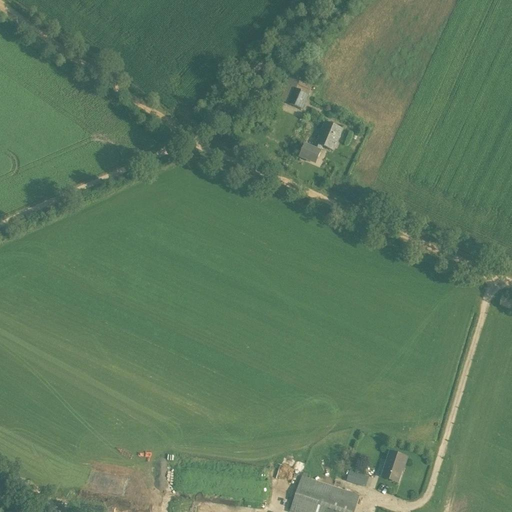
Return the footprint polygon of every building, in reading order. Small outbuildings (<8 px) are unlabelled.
[(301,110),(308,95),(295,90),(299,80),(290,77),(280,101),(301,110)] [(235,125),(254,105),(246,98),(227,118),(235,125)] [(317,144),(323,146),(334,151),(343,130),(325,123),(317,144)] [(316,163),(323,146),(317,144),(314,149),(305,145),(300,157),(316,163)] [(404,467),(407,458),(390,452),(382,477),(398,482),(403,467),(404,467)] [(365,488),(369,477),(349,471),(346,482),(365,488)] [(354,511),(360,496),(307,478),(308,475),(302,473),(289,511),(354,511)]
